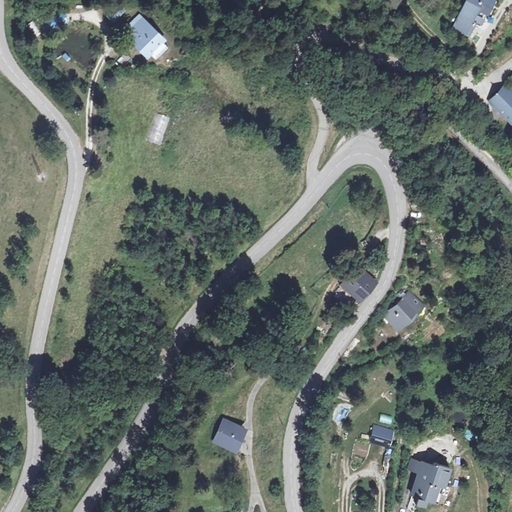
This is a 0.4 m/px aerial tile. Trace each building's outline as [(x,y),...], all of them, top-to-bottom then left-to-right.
[(492,0),(468,0),(455,25),(468,32),(473,23),(466,20),(474,7),(486,13),(492,0)] [(109,1),(101,11),(108,17),(116,7),(109,1)] [(117,28),(121,32),(143,52),(147,48),(157,37),(159,35),(132,11),(117,28)] [(62,22),(56,15),(39,27),(44,34),(62,22)] [(34,20),(27,24),(33,39),(41,35),(34,20)] [(157,37),(147,48),(153,54),(164,42),(157,37)] [(493,101),(511,119),(511,87),(508,84),(493,101)] [(155,112),(147,140),(161,145),(169,117),(155,112)] [(375,283),(358,266),(342,284),(357,300),(358,301),(375,283)] [(347,310),(357,300),(342,284),(337,289),(332,296),(347,310)] [(422,304),(408,291),(385,315),(398,328),(422,304)] [(159,347),(156,357),(162,359),(164,349),(159,347)] [(242,427),(221,419),(213,440),(231,447),(235,435),(238,436),(242,427)] [(385,436),(368,431),(363,448),(380,453),(385,436)] [(421,467),(410,463),(407,472),(418,476),(421,467)] [(421,467),(418,476),(408,506),(421,510),(424,502),(430,504),(434,492),(431,491),(432,487),(440,490),(447,470),(430,464),(429,467),(422,465),(421,467)]
